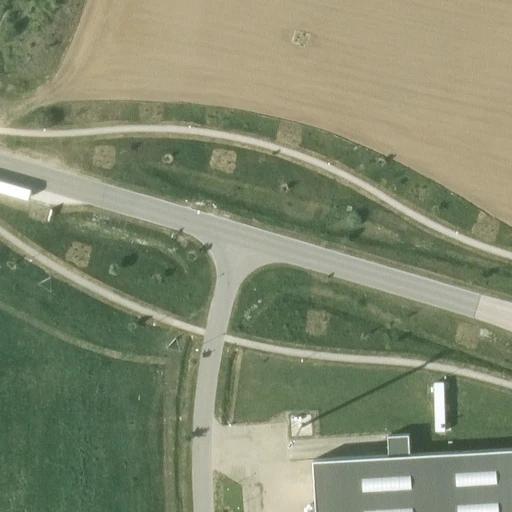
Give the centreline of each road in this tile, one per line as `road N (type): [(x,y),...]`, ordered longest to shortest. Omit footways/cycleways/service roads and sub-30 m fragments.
road 1 (unclassified): [(236,238),(511,317)]
road 2 (unclassified): [(0,167),(236,238)]
road 3 (unclassified): [(203,511),(200,448),(213,337)]
